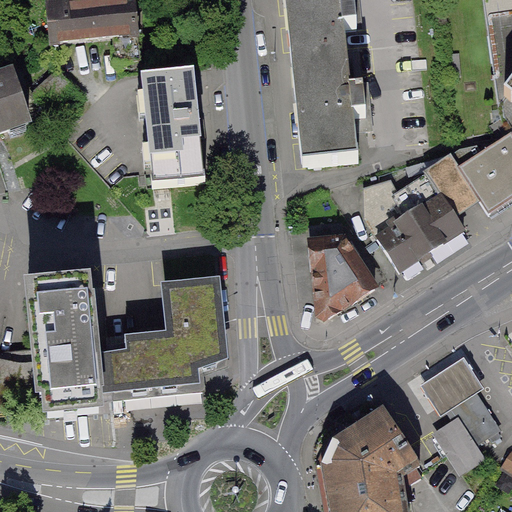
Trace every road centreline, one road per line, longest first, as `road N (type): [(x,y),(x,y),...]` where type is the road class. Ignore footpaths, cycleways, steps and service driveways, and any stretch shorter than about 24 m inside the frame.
road 1 (residential): [(0,230),(90,254),(256,241)]
road 2 (unclassified): [(233,0),(256,241)]
road 3 (tertiary): [(511,269),(394,341)]
road 4 (tertiary): [(298,422),(380,369),(394,341)]
road 5 (secondary): [(188,464),(88,482),(68,494)]
road 6 (unclassified): [(259,281),(249,329),(251,401)]
